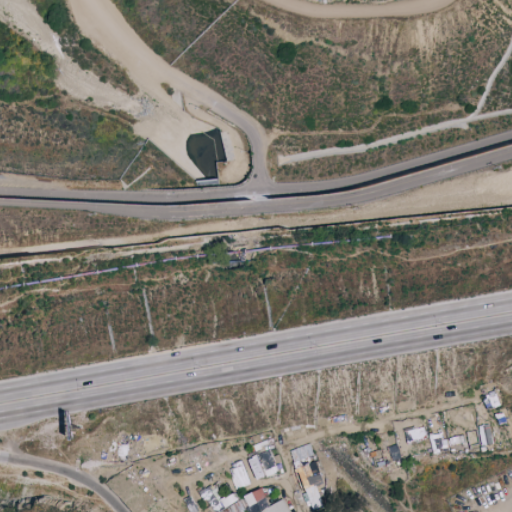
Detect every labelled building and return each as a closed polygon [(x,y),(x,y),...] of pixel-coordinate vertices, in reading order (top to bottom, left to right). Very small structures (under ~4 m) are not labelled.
[(481,445),(492,443),(489,424),(479,426),(481,445)] [(418,428),(404,431),(407,442),(421,438),(418,428)] [(291,450),(304,488),(324,481),(316,458),(311,443),(291,450)] [(257,480),(278,471),(269,450),(248,459),(257,480)] [(250,483),(241,461),(227,466),(237,489),(250,483)] [(308,500),(311,499),(314,509),(324,506),(318,485),(305,489),(308,500)] [(250,511),(289,511),(285,499),(270,505),(263,488),(244,495),(250,511)]
